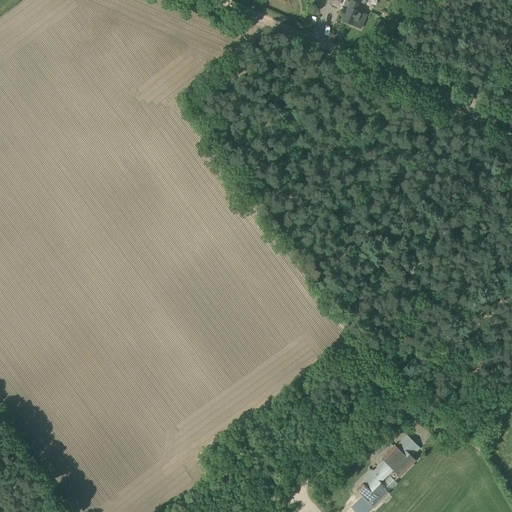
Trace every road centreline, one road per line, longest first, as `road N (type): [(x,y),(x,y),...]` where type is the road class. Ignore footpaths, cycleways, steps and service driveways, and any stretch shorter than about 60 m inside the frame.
road 1 (track): [(266,511),(511,293)]
road 2 (unclassified): [(511,128),(312,44)]
